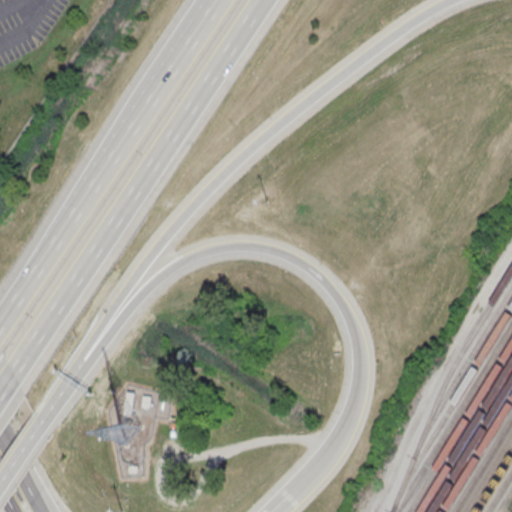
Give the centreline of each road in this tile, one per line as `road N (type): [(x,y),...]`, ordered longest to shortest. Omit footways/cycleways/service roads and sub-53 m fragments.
road 1 (motorway): [(88,354),(139,271),(227,169),(439,0)]
road 2 (motorway): [(88,354),(150,283),(193,255),(249,248),(304,268),(338,302),(357,364),(346,421),(306,480)]
road 3 (motorway): [(12,374),(263,0)]
road 4 (motorway): [(214,0),(0,324)]
